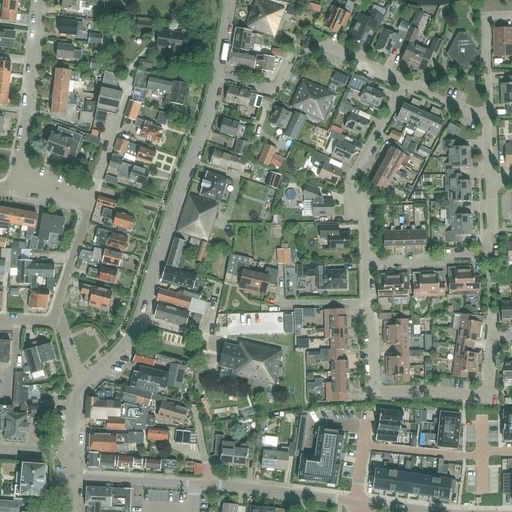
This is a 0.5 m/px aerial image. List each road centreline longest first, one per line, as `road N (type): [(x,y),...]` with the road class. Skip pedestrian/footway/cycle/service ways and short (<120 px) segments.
road 1 (residential): [(83,383),(130,339),(217,77)]
road 2 (residential): [(69,475),(356,502)]
road 3 (residential): [(511,335),(490,336),(485,392),(379,390),(367,303)]
road 4 (residential): [(362,262),(488,258),(488,178)]
road 5 (residential): [(52,321),(91,201),(16,188)]
road 6 (residential): [(362,262),(350,186),(405,84)]
road 7 (residential): [(16,188),(39,0)]
road 8 (residential): [(363,446),(464,456),(511,450)]
road 9 (residential): [(487,121),(484,19),(511,18)]
